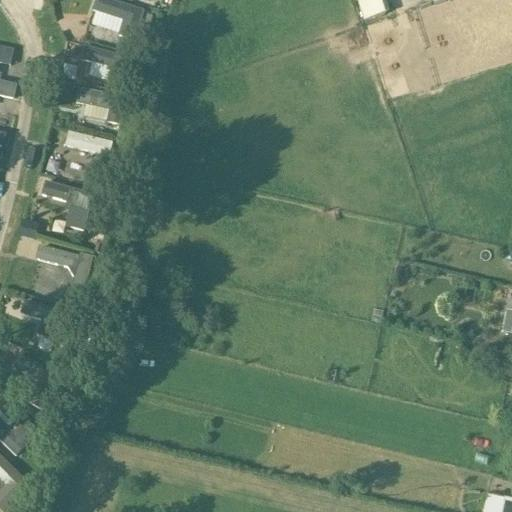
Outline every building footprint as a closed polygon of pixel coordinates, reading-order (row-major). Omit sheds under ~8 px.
[(111,0),(98,0),(90,26),(135,41),(145,11),(111,0)] [(383,0),(355,0),(363,22),(388,14),(383,0)] [(403,95),(388,38),(396,36),(391,17),(364,24),(384,100),(403,95)] [(82,45),(79,60),(92,63),(89,77),(111,83),(118,55),(82,45)] [(0,46),(0,63),(11,66),(15,50),(0,46)] [(0,67),(0,97),(16,98),(16,83),(2,83),(2,68),(0,67)] [(80,88),(74,116),(106,124),(112,96),(80,88)] [(69,131),(65,146),(110,157),(113,142),(69,131)] [(61,227),(78,233),(91,196),(46,181),(41,196),(69,205),(61,227)] [(23,221),(20,236),(34,239),(37,224),(23,221)] [(39,248),(32,282),(52,285),(49,297),(82,303),(91,258),(39,248)] [(34,297),(47,298),(49,286),(35,284),(34,297)] [(2,311),(53,327),(58,312),(7,295),(2,311)] [(511,314),(466,305),(462,326),(511,335),(511,314)] [(4,383),(32,397),(46,369),(18,356),(4,383)] [(12,411),(0,423),(0,442),(16,457),(37,435),(12,411)] [(6,511),(31,488),(0,455),(0,484),(2,486),(0,487),(0,509),(2,511),(6,511)] [(505,511),(507,503),(488,499),(484,511),(505,511)]
